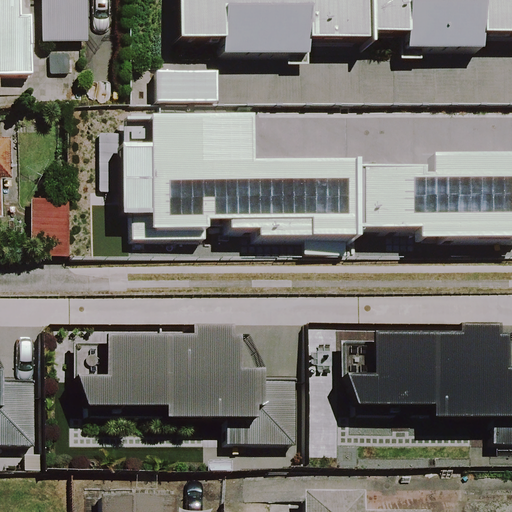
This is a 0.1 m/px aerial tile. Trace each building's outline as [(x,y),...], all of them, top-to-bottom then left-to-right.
[(0,4),(0,83),(31,83),(30,49),(84,47),(82,0),(30,0),(31,4),(0,4)] [(511,95),(511,0),(160,0),(160,52),(211,52),(211,95),(294,95),(396,96),(511,95)] [(210,113),(210,80),(143,78),(143,111),(210,113)] [(194,121),(194,158),(212,157),(212,173),(269,172),(269,120),(194,121)] [(414,153),(316,154),(316,176),(293,176),(293,191),(268,191),(268,246),(436,244),(435,174),(414,175),(414,153)] [(80,209),(22,208),(21,264),(79,264),(80,209)] [(505,343),(345,335),(343,383),(330,382),(328,433),(511,442),(511,379),(503,379),(505,343)] [(355,511),(355,500),(291,498),(290,511),(355,511)]
